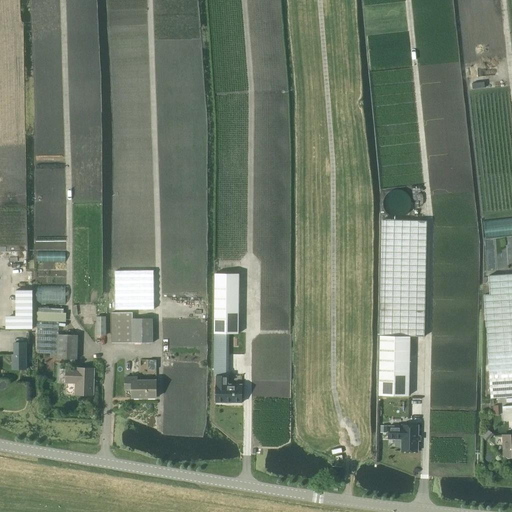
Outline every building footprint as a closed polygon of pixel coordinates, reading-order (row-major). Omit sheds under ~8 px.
[(380,336),(378,395),(408,396),(410,336),(424,337),(427,222),(427,221),(382,220),(382,245),(381,280),(380,336)] [(37,261),(65,261),(65,252),(37,252),(37,261)] [(116,310),(154,310),(153,271),(115,271),(116,310)] [(238,274),(215,274),(214,334),(214,354),(228,354),(228,347),(224,347),(224,334),(228,334),(238,334),(238,274)] [(490,295),(484,295),(487,348),(489,372),(511,370),(511,274),(489,276),(490,295)] [(37,320),(65,321),(66,314),(37,313),(37,320)] [(132,320),(132,313),(112,313),(112,344),(152,343),(152,319),(132,320)] [(96,337),(105,337),(105,318),(95,318),(96,337)] [(36,354),(56,355),(56,359),(76,360),(77,336),(57,336),(58,322),(38,322),(36,354)] [(12,363),(22,363),(22,369),(26,369),(26,355),(14,355),(12,355),(12,363)] [(216,376),(228,376),(228,368),(214,367),(214,376),(216,376)] [(511,370),(489,372),(491,399),(511,397),(511,370)] [(60,371),(59,381),(75,382),(75,383),(75,396),(92,397),(93,371),(75,371),(66,371),(60,371)] [(130,391),(130,400),(155,400),(156,383),(136,382),(136,379),(124,379),(124,390),(130,391)] [(215,379),(215,406),(241,406),(241,388),(227,387),(227,379),(215,379)] [(506,413),(503,413),(503,421),(511,420),(511,405),(506,406),(506,413)] [(401,425),(388,425),(388,438),(401,438),(401,450),(418,450),(418,424),(401,424),(401,425)] [(487,429),(482,436),(487,441),(493,434),(487,429)] [(511,435),(502,436),(503,457),(505,457),(506,459),(510,459),(511,457),(511,456),(511,435)]
